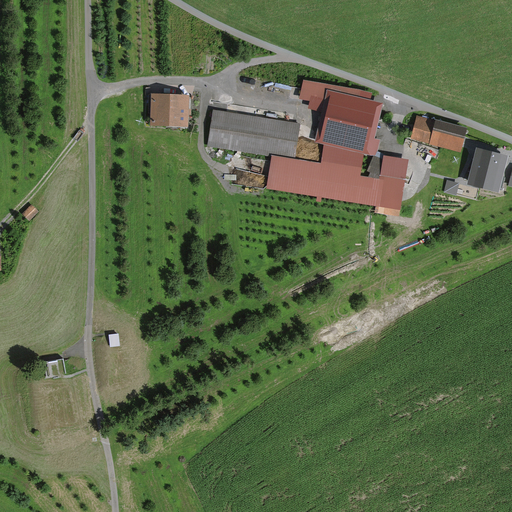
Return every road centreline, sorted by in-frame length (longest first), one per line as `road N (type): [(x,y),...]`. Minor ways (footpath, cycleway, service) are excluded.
road 1 (track): [(88,0),(88,344),(115,511)]
road 2 (residential): [(173,0),(255,42),(511,139)]
road 3 (track): [(1,226),(91,117)]
